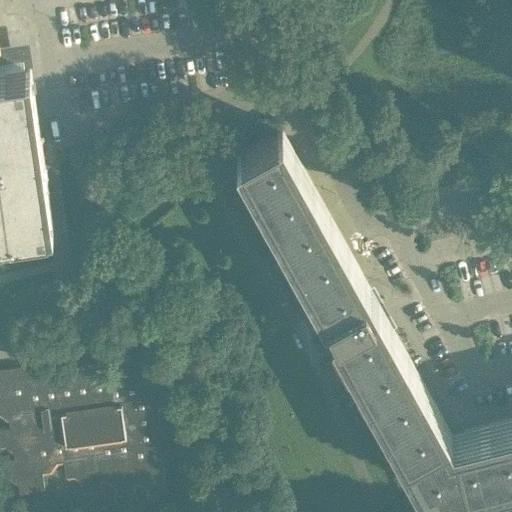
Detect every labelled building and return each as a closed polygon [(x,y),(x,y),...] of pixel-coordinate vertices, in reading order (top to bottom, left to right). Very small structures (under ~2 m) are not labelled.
[(0,227),(48,221),(24,53),(0,56),(0,227)] [(451,432),(392,326),(379,302),(382,300),(380,298),(377,299),(282,127),(240,150),(427,487),(511,465),(511,416),(462,429),(451,432)] [(126,306),(93,314),(116,407),(108,409),(131,504),(167,495),(144,404),(150,403),(126,306)] [(67,356),(0,373),(0,408),(75,389),(67,356)] [(44,511),(28,449),(0,456),(0,462),(12,511),(78,511),(77,508),(61,511),(44,511)]
